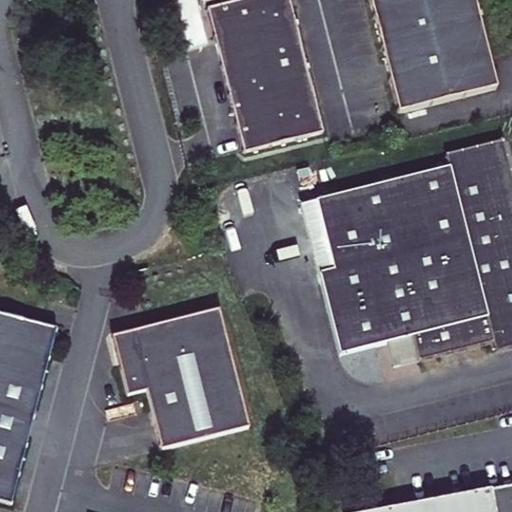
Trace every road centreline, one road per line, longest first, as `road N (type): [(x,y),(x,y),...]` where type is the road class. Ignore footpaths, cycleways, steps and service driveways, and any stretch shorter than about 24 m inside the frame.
road 1 (unclassified): [(0,56),(39,214),(58,239),(91,249),(125,239),(152,225),(160,188),(115,0)]
road 2 (unknown): [(341,0),(373,137)]
